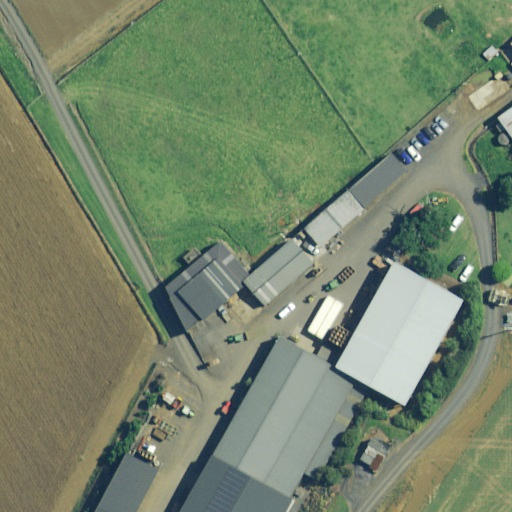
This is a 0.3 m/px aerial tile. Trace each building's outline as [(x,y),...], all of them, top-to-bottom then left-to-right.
[(500,54),(495,46),(485,54),(490,61),(500,54)] [(505,132),(508,129),(511,134),(511,108),(494,122),(502,134),(505,132)] [(502,134),(496,138),(504,149),(511,143),(511,141),(505,132),(502,134)] [(352,190),(367,208),(409,173),(393,155),(352,190)] [(295,239),(311,257),(367,208),(352,190),(295,239)] [(311,257),(295,239),(246,281),(267,306),(316,264),(311,257)] [(222,258),(174,299),(189,335),(246,287),(222,258)] [(394,258),(332,365),(360,381),(399,403),(461,296),(394,258)] [(285,336),(182,511),(283,511),(360,381),(332,365),(285,336)] [(141,511),(162,472),(129,455),(102,507),(112,511),(141,511)]
